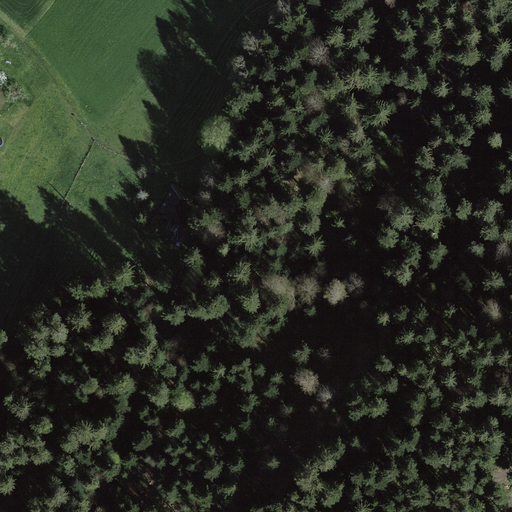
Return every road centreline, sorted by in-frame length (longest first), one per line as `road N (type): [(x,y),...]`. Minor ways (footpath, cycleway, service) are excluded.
road 1 (track): [(97,511),(204,197)]
road 2 (track): [(471,0),(490,86),(511,113)]
